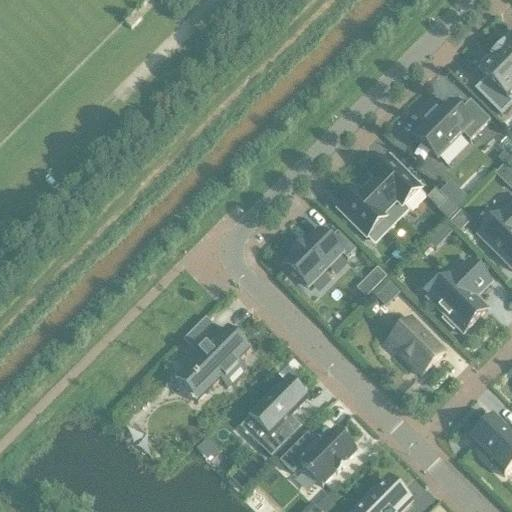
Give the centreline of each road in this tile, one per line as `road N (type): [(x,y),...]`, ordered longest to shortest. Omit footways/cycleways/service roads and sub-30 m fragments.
road 1 (residential): [(471,0),(240,233),(231,253),(239,273),(416,447)]
road 2 (residential): [(416,447),(511,352)]
